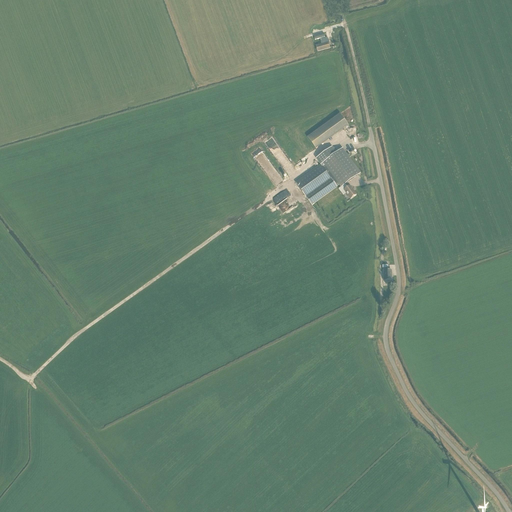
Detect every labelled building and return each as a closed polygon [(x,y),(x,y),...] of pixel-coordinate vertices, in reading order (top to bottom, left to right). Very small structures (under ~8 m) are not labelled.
[(330,48),(328,40),(327,37),(321,39),(322,44),(316,46),(317,52),(330,48)] [(349,126),(340,113),(307,137),(316,150),(349,126)] [(361,173),(342,148),(337,152),(333,147),(317,158),(321,164),(295,183),(312,205),(337,187),(339,185),(341,188),(338,189),(343,195),(345,193),(350,200),(357,195),(350,186),(348,187),(345,184),(361,173)] [(260,227),(283,215),(280,209),(257,220),(260,227)] [(384,281),(392,281),(392,270),(383,271),(384,281)]
